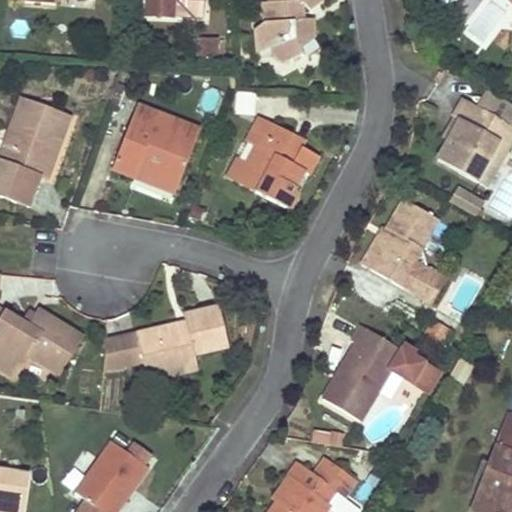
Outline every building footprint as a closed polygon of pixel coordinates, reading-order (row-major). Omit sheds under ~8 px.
[(213,4),(217,3),(216,0),(156,0),(155,22),(183,23),(213,24),(213,4)] [(298,46),(305,42),(312,38),(311,20),(302,20),(303,4),(310,11),(320,3),(320,0),(267,0),(268,2),(260,3),(261,25),(254,31),(255,55),(271,48),(270,56),(280,65),(302,53),(298,46)] [(199,40),(198,59),(226,59),(226,40),(199,40)] [(499,122),(509,104),(504,101),(488,92),(478,110),(499,122)] [(60,142),(69,118),(20,99),(0,149),(0,198),(3,199),(8,185),(32,194),(38,178),(53,139),(60,142)] [(478,110),(462,101),(453,117),(460,121),(437,162),(484,189),(511,140),(511,105),(509,104),(499,122),(478,110)] [(112,169),(122,173),(132,176),(136,168),(179,184),(199,130),(135,106),(112,169)] [(255,192),(272,201),(289,210),(297,195),(292,192),(303,172),(308,175),(317,158),(301,149),(297,157),(285,150),(289,143),(292,137),(258,119),(246,142),(256,147),(247,163),(242,174),(260,184),(255,192)] [(301,149),(304,143),(292,137),(289,143),(285,150),(297,157),(301,149)] [(45,181),(60,142),(53,139),(38,178),(45,181)] [(237,158),(227,177),(255,192),(260,184),(242,174),(247,163),(237,158)] [(136,168),(132,176),(176,193),(179,184),(136,168)] [(26,209),(32,194),(8,185),(3,199),(26,209)] [(474,215),(482,202),(457,188),(450,201),(474,215)] [(401,201),(393,215),(385,228),(393,233),(370,272),(432,307),(447,281),(413,262),(437,222),(401,201)] [(383,226),(359,265),(370,272),(393,233),(385,228),(383,226)] [(137,343),(140,356),(143,369),(176,362),(178,374),(195,370),(192,355),(228,347),(219,308),(183,316),(185,325),(156,331),(158,338),(137,343)] [(0,369),(12,377),(24,358),(55,376),(79,337),(38,312),(28,328),(0,311),(0,369)] [(449,331),(433,322),(426,334),(442,343),(449,331)] [(399,352),(357,327),(348,342),(353,345),(321,400),(359,422),(391,370),(425,390),(436,373),(410,358),(413,354),(402,347),(399,352)] [(158,338),(156,331),(135,336),(137,343),(158,338)] [(471,366),(459,360),(450,375),(461,382),(471,366)] [(176,362),(143,369),(145,381),(178,374),(176,362)] [(430,393),(440,376),(436,373),(425,390),(430,393)] [(479,511),(511,511),(511,413),(510,413),(470,508),(479,511)] [(314,430),(312,441),(339,445),(340,433),(314,430)] [(115,511),(120,506),(118,505),(116,503),(128,487),(131,489),(146,469),(110,443),(74,493),(100,511),(115,511)] [(296,464),(291,470),(286,477),(291,480),(275,503),(268,511),(324,511),(328,507),(338,492),(345,497),(356,481),(324,459),(313,474),(296,464)] [(0,511),(20,511),(27,476),(0,471),(0,511)] [(270,500),(275,503),(291,480),(286,477),(270,500)] [(373,487),(364,482),(356,496),(364,501),(373,487)]
